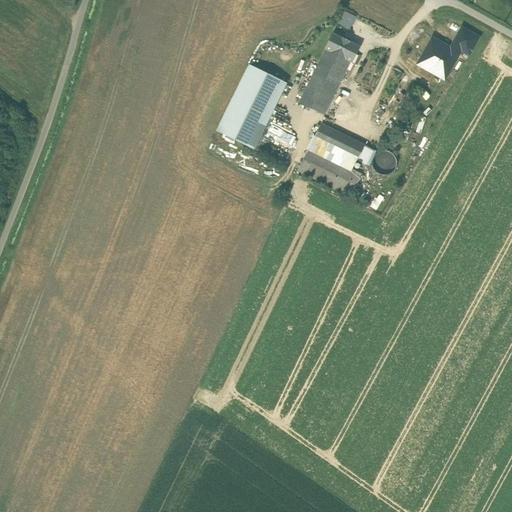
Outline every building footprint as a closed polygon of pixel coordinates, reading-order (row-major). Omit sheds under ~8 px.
[(356,17),(343,11),(337,23),(350,29),(356,17)] [(462,28),(453,44),(461,49),(469,53),(478,37),(462,28)] [(350,41),(342,38),(332,33),(324,49),(325,49),(351,62),(352,62),(359,47),(350,42),(350,41)] [(432,39),(419,63),(438,74),(443,64),(450,68),(458,54),(450,49),(432,39)] [(458,54),(461,49),(453,44),(450,49),(458,54)] [(351,62),(325,49),(298,104),(324,116),(351,62)] [(443,64),(438,74),(445,78),(450,68),(443,64)] [(286,84),(248,65),(217,130),(254,149),(286,84)] [(365,145),(321,124),(308,149),(352,170),(357,161),(365,145)] [(271,125),(266,133),(291,147),(295,138),(271,125)] [(374,150),(365,145),(357,161),(366,165),(374,150)] [(352,170),(308,149),(298,170),(351,196),(361,175),(352,170)] [(398,167),(399,162),(398,157),(395,153),(391,151),(386,150),(381,151),(377,154),(375,158),(374,163),(375,168),(378,172),(382,174),(387,175),(392,174),(396,171),(398,167)]
